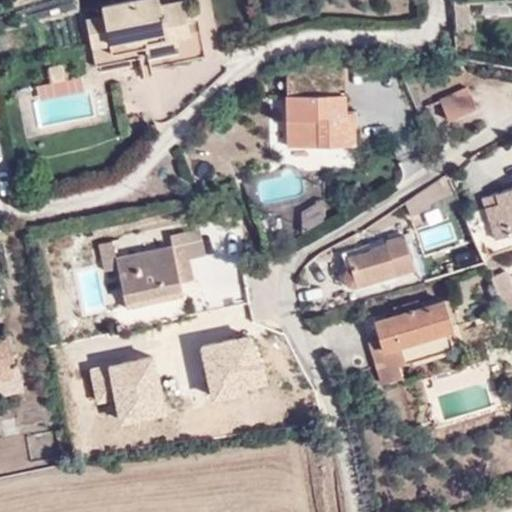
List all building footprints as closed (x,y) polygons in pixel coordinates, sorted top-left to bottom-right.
[(172,45),(176,58),(214,48),(206,20),(198,23),(191,0),(169,0),(167,1),(166,0),(111,0),(103,2),(106,16),(90,21),(103,65),(154,51),(172,45)] [(157,63),(176,58),(172,45),(154,51),(157,63)] [(309,61),(288,69),(296,85),(315,76),(309,61)] [(457,76),(432,86),(440,107),(466,97),(457,76)] [(342,97),(285,96),(285,118),(304,118),(304,136),(315,137),(315,144),(351,145),(352,114),(337,114),(337,105),(342,105),(342,97)] [(416,218),(450,193),(441,174),(440,173),(403,201),(416,218)] [(511,183),(481,193),(493,232),(511,225),(511,183)] [(427,249),(471,235),(463,213),(419,228),(427,249)] [(119,240),(102,243),(107,270),(119,268),(126,308),(183,299),(177,263),(210,257),(205,227),(166,233),(168,246),(121,254),(119,240)] [(381,241),(345,255),(348,263),(343,270),(339,274),(339,279),(341,285),(344,288),(350,289),(357,289),(394,273),(391,265),(408,259),(399,230),(380,237),(381,241)] [(486,274),(504,315),(511,312),(511,277),(507,267),(486,274)] [(374,366),(405,356),(401,343),(451,326),(444,301),(420,308),(417,299),(391,306),(395,318),(377,323),(380,334),(365,339),(374,366)] [(455,338),(451,326),(401,343),(405,356),(455,338)] [(0,382),(12,380),(9,363),(15,363),(6,330),(0,331),(0,382)] [(265,389),(253,336),(198,348),(210,401),(265,389)] [(407,363),(405,356),(374,366),(380,386),(402,379),(398,366),(407,363)] [(162,409),(152,357),(91,369),(98,403),(118,399),(122,417),(162,409)]
